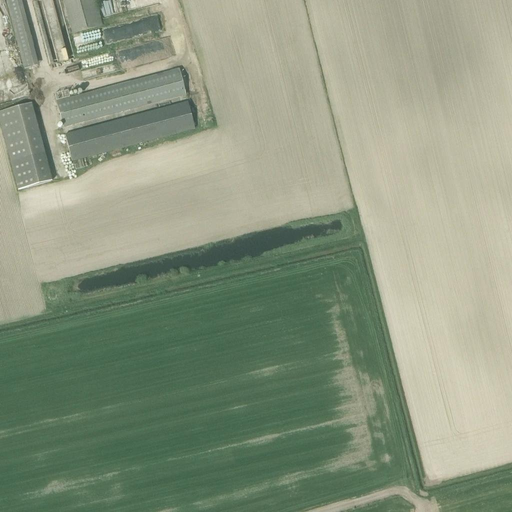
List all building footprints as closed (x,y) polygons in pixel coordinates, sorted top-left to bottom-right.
[(4,0),(23,69),(38,66),(20,0),(4,0)] [(60,0),(37,0),(31,2),(48,67),(76,59),(60,0)] [(63,0),(62,0),(71,35),(102,27),(94,0),(63,0)] [(79,61),(82,77),(119,71),(117,60),(110,62),(109,56),(103,57),(104,66),(95,68),(93,58),(79,61)] [(186,97),(179,69),(55,102),(62,129),(186,97)] [(195,130),(188,103),(64,135),(71,163),(195,130)] [(50,181),(30,104),(0,112),(0,126),(17,190),(50,181)]
